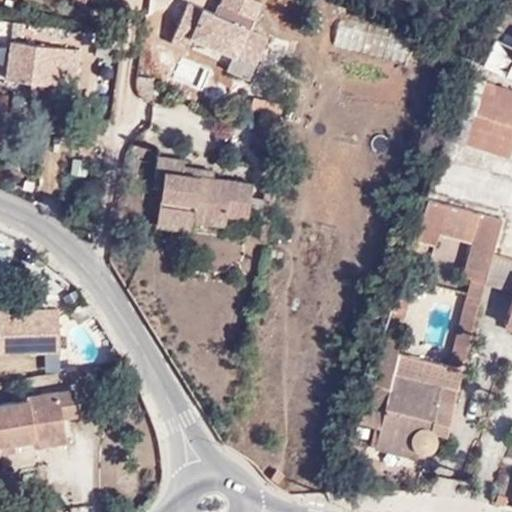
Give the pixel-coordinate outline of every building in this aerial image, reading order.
[(215,0),(215,4),(203,0),(182,0),(168,40),(252,69),(266,28),(253,23),(260,0),(215,0)] [(338,22),(335,47),(386,53),(389,27),(338,22)] [(511,76),(511,45),(491,36),(480,62),(483,64),(511,76)] [(2,83),(19,85),(44,90),(67,92),(73,48),(7,40),(2,83)] [(464,57),(452,96),(439,137),(505,159),(511,137),(511,91),(478,81),(483,64),(480,62),(464,57)] [(389,68),(369,69),(368,60),(346,61),(349,92),(391,89),(389,68)] [(151,77),(132,74),(131,90),(140,97),(148,98),(151,77)] [(18,96),(43,100),(44,90),(19,85),(18,96)] [(162,173),(167,174),(162,218),(198,221),(199,212),(247,218),(248,206),(259,206),(263,172),(196,163),(199,146),(166,142),(162,173)] [(498,222),(419,201),(406,243),(421,247),(429,250),(433,236),(466,245),(458,278),(468,281),(482,285),(490,256),(498,222)] [(421,247),(406,243),(399,265),(414,270),(421,247)] [(511,261),(490,256),(482,285),(511,292),(511,261)] [(408,284),(394,281),(385,311),(400,314),(408,284)] [(446,364),(461,368),(482,285),(468,281),(446,364)] [(41,304),(41,288),(8,288),(8,304),(41,304)] [(0,354),(59,354),(59,313),(0,312),(0,354)] [(391,354),(394,341),(377,337),(362,385),(385,391),(379,410),(356,405),(350,425),(377,433),(373,446),(409,456),(411,453),(414,454),(420,454),(426,451),(429,447),(431,436),(444,438),(461,368),(446,364),(444,363),(442,361),(441,360),(438,357),(433,357),(429,359),(426,363),(422,363),(414,361),(412,359),(411,356),(411,353),(408,351),(404,350),(401,352),(399,356),(391,354)] [(82,421),(78,396),(61,398),(66,424),(82,421)] [(0,448),(14,447),(37,444),(38,455),(70,451),(66,424),(61,398),(33,402),(33,406),(0,410),(0,448)] [(0,459),(15,458),(14,447),(0,448),(0,459)]
